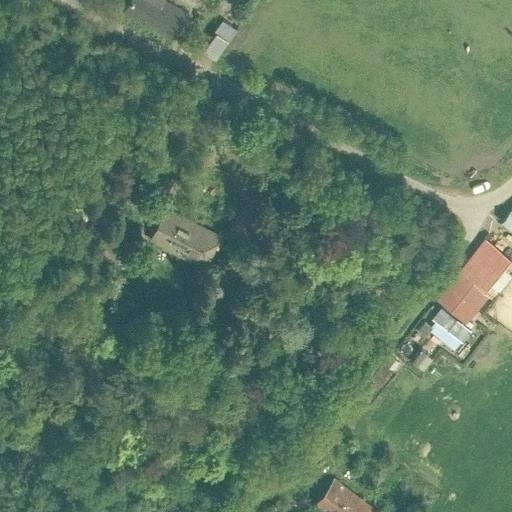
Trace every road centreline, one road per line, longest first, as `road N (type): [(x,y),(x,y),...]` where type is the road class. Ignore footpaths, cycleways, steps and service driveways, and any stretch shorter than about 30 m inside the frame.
road 1 (unclassified): [(72,0),(453,202),(476,203),(511,183)]
road 2 (track): [(476,203),(470,231),(439,280),(314,436)]
